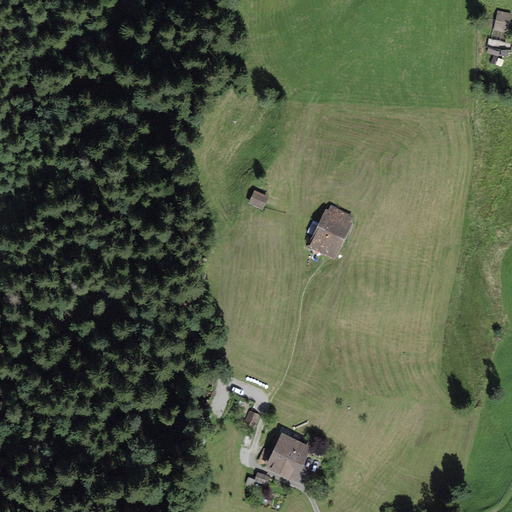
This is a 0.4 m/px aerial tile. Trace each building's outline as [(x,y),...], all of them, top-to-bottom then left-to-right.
[(511,18),(511,17),(498,15),(495,29),(509,32),(511,18)] [(271,197),(259,191),(253,203),(265,209),(271,197)] [(332,207),(311,249),(338,261),(358,219),(332,207)] [(259,416),(251,413),(247,423),(255,426),(259,416)] [(282,435),(268,465),(294,477),(308,448),(282,435)]
